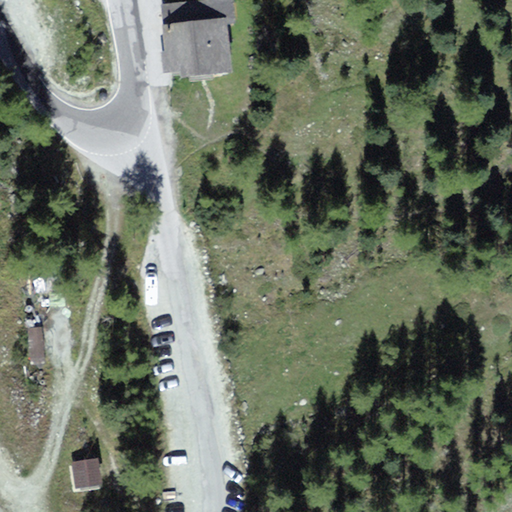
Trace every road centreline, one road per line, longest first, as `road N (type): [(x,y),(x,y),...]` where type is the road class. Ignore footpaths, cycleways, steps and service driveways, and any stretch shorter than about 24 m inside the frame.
road 1 (track): [(119,126),(76,383),(34,493),(12,495),(0,481)]
road 2 (tertiary): [(0,35),(57,114),(88,131),(112,130),(131,100),(120,0)]
